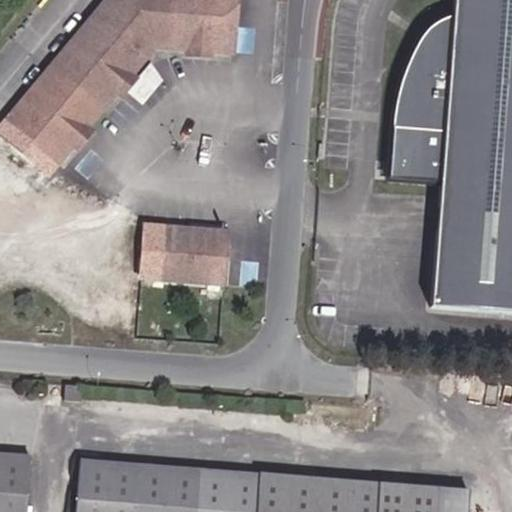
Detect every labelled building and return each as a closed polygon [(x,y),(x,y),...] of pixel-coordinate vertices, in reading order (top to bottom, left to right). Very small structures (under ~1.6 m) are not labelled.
[(52,170),(162,43),(240,49),(243,0),(112,0),(2,128),(52,170)] [(511,309),(511,0),(459,0),(458,11),(441,19),(429,28),(417,42),(408,62),(399,88),(396,125),(449,128),(434,304),(511,309)] [(226,280),(230,229),(148,223),(144,274),(226,280)] [(91,399),(92,382),(71,382),(71,399),(91,399)] [(31,511),(36,456),(0,453),(0,511),(31,511)] [(86,459),(82,511),(467,511),(469,484),(86,459)]
